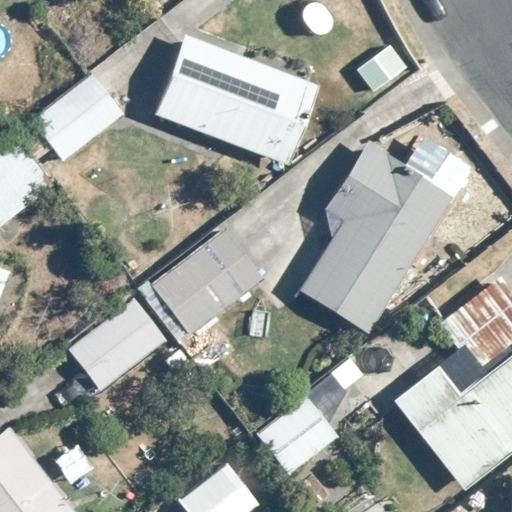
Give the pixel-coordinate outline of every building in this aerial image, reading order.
[(317,85),(187,34),(155,114),(285,165),(317,85)] [(22,119),(46,148),(54,158),(115,108),(83,69),(22,119)] [(5,133),(0,137),(0,213),(42,179),(29,162),(5,133)] [(343,222),(300,290),(369,333),(456,195),(369,140),(325,211),(343,222)] [(133,285),(167,328),(172,335),(252,274),(214,224),(138,282),(137,282),(133,285)] [(0,296),(9,273),(0,269),(0,296)] [(159,334),(126,291),(58,343),(92,386),(159,334)] [(439,365),(395,399),(466,490),(511,454),(511,355),(462,395),(439,365)] [(333,428),(301,389),(250,431),(282,470),(333,428)] [(73,511),(9,428),(0,434),(0,511),(73,511)] [(232,511),(251,497),(218,455),(166,496),(179,511),(232,511)]
